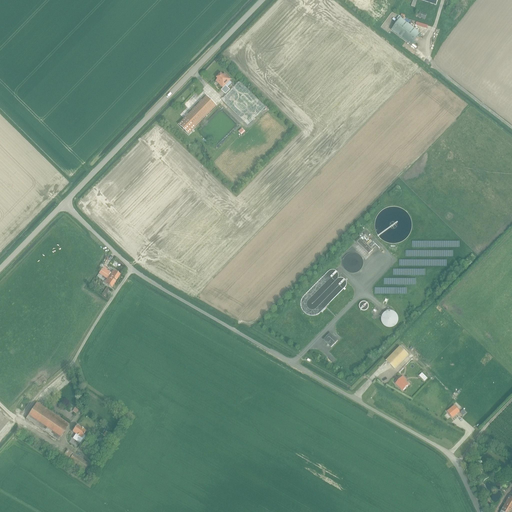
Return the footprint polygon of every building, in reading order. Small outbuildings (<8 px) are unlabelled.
[(414,16),(425,19),(426,14),(415,11),(414,16)] [(391,30),(411,45),(420,33),(400,18),(391,30)] [(218,78),(219,80),(217,82),(223,87),(226,84),(225,83),(227,81),(228,81),(229,80),(227,78),(228,77),(225,74),(223,76),(221,74),(220,75),(220,74),(217,77),(218,77),(217,78),(218,78)] [(239,81),(221,100),(247,125),(265,107),(239,81)] [(193,91),(184,101),(188,105),(197,96),(193,91)] [(178,125),(189,135),(217,106),(206,96),(178,125)] [(389,244),(393,244),(397,244),(402,242),(405,240),(408,236),(410,233),(411,229),(411,226),(411,222),(410,219),(408,215),(405,212),(401,209),(397,208),(393,207),(389,208),(385,209),(382,211),(380,213),(377,216),(375,220),(374,224),(374,228),(376,233),(377,236),(380,239),(383,241),(386,243),(389,244)] [(363,237),(356,244),(368,255),(375,248),(379,251),(380,250),(373,242),(372,243),(370,241),(368,242),(363,237)] [(350,273),(352,274),(355,273),(357,272),(359,271),(361,269),(362,267),(362,265),(362,263),(362,261),(362,259),(360,257),(359,256),(357,254),(355,253),(352,253),(350,253),(348,254),(346,255),(345,256),(344,258),(342,260),(342,262),(342,265),(343,267),(344,269),(345,271),(347,272),(348,273),(350,273)] [(100,270),(116,281),(120,274),(115,271),(113,270),(111,272),(107,269),(107,268),(104,266),(100,270)] [(111,288),(116,281),(100,270),(99,273),(107,278),(104,283),(106,284),(111,288)] [(362,310),(363,310),(364,310),(365,309),(366,309),(366,308),(367,307),(367,306),(367,305),(367,304),(367,303),(366,303),(365,302),(365,301),(364,301),(363,301),(362,301),(361,301),(360,302),(359,302),(359,303),(358,304),(358,305),(358,306),(358,307),(359,308),(359,309),(360,309),(361,309),(362,310)] [(387,327),(389,327),(391,327),(392,326),(394,325),(395,324),(396,322),(397,320),(397,319),(397,317),(396,315),(395,314),(394,312),(392,311),(390,310),(388,310),(387,310),(385,311),(384,312),(382,313),(381,314),(380,316),(380,318),(380,320),(380,322),(381,324),(382,325),(384,326),(385,327),(387,327)] [(323,340),(331,347),(338,341),(330,333),(323,340)] [(386,361),(394,369),(408,355),(400,346),(386,361)] [(67,376),(58,380),(60,385),(69,381),(67,376)] [(396,384),(402,390),(408,384),(405,381),(406,380),(402,377),(396,384)] [(24,396),(16,408),(23,412),(30,401),(24,396)] [(37,426),(58,441),(69,425),(36,403),(26,418),(34,424),(33,427),(35,429),(37,426)] [(447,411),(452,418),(458,413),(457,411),(458,410),(454,405),(447,411)] [(72,432),(81,438),(86,431),(77,425),(72,432)] [(69,460),(84,470),(88,463),(67,449),(63,455),(70,459),(69,460)] [(500,511),(511,511),(511,499),(509,497),(505,505),(503,507),(500,511)]
